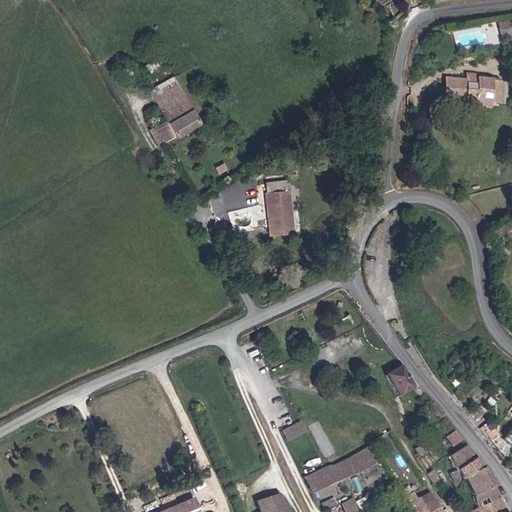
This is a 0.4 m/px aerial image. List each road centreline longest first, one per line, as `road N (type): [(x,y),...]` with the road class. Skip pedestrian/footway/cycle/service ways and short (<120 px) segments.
road 1 (residential): [(224,331),(258,376),(382,406),(450,511)]
road 2 (unclassified): [(511,2),(433,13),(407,37),(391,198)]
road 3 (residential): [(511,492),(350,268)]
road 4 (tertiary): [(224,331),(0,432)]
road 5 (tertiary): [(391,198),(437,201),(469,226),(483,300),(511,348)]
road 6 (track): [(225,511),(160,357)]
road 7 (track): [(258,376),(315,511)]
road 8 (tertiary): [(350,268),(224,331)]
road 9 (track): [(129,511),(78,392)]
